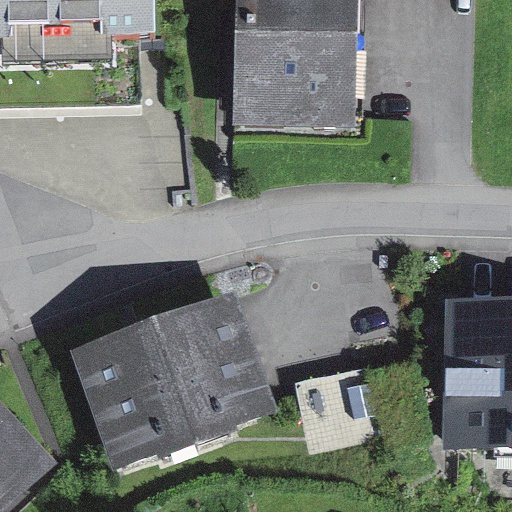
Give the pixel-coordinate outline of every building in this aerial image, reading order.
[(187,0),(0,0),(0,76),(190,71),(187,0)] [(366,127),(366,0),(257,0),(257,127),(366,127)] [(234,302),(78,350),(115,468),(270,421),(234,302)] [(511,303),(440,307),(447,440),(511,436),(511,303)] [(0,511),(2,511),(45,481),(0,420),(0,511)]
